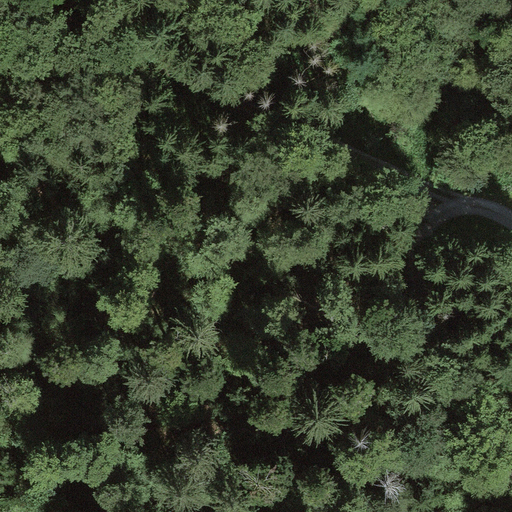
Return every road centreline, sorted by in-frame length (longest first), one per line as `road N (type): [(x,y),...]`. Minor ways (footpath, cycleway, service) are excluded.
road 1 (track): [(97,0),(113,26),(175,74),(511,222)]
road 2 (track): [(434,191),(414,246),(415,286),(477,403),(501,471),(503,511)]
road 3 (track): [(311,0),(401,176)]
